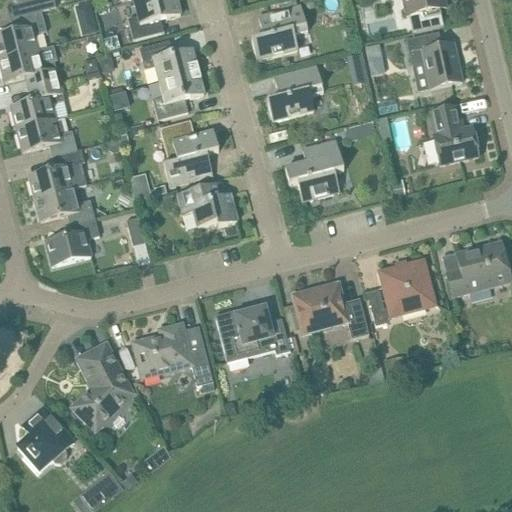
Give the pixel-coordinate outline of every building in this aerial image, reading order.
[(13,0),(21,4),(24,18),(41,14),(56,10),(53,0),(13,0)] [(175,0),(147,0),(134,4),(138,19),(127,21),(132,43),(163,35),(161,23),(180,18),(175,0)] [(294,0),(285,0),(278,2),(280,10),(296,6),(294,0)] [(402,0),(407,19),(409,18),(413,36),(443,29),(441,17),(439,12),(446,10),(443,0),(402,0)] [(75,9),(79,27),(95,23),(91,5),(75,9)] [(251,44),(256,64),(298,53),(294,38),(307,35),(301,8),(258,20),(263,41),(251,44)] [(0,37),(0,62),(38,52),(34,37),(46,34),(41,14),(24,18),(9,22),(9,23),(16,21),(19,32),(0,37)] [(454,57),(456,57),(453,46),(442,48),(439,35),(419,39),(406,42),(412,68),(424,65),(430,92),(462,85),(458,67),(456,67),(454,57)] [(116,38),(104,41),(107,53),(119,50),(116,38)] [(155,69),(159,84),(197,74),(191,51),(172,56),(169,43),(139,51),(145,72),(155,69)] [(379,47),(365,50),(368,62),(381,59),(379,47)] [(31,79),(34,90),(59,84),(54,64),(41,67),(38,52),(0,62),(0,66),(5,86),(31,79)] [(111,74),(115,73),(111,56),(98,59),(103,80),(112,78),(111,74)] [(267,105),(272,125),(314,114),(310,99),(323,95),(317,69),(279,79),(274,80),(279,102),(267,105)] [(100,74),(86,78),(87,83),(101,79),(100,74)] [(197,74),(159,84),(163,99),(152,102),(158,123),(188,115),(185,103),(204,98),(197,74)] [(11,109),(17,132),(55,122),(51,107),(64,104),(59,84),(34,90),(37,102),(11,109)] [(433,139),(439,168),(478,159),(472,131),(462,133),(456,109),(430,115),(435,139),(433,139)] [(387,121),(377,123),(379,131),(380,137),(390,135),(388,126),(387,121)] [(49,148),(52,160),(77,153),(72,134),(59,137),(55,122),(17,132),(23,155),(49,148)] [(218,154),(213,134),(196,139),(191,123),(160,131),(168,162),(162,164),(169,190),(212,178),(207,157),(218,154)] [(126,137),(118,139),(120,146),(128,144),(126,137)] [(117,144),(106,147),(109,158),(120,155),(117,144)] [(302,153),(305,166),(285,172),(289,188),(297,186),(302,205),(339,195),(334,176),(343,174),(336,144),(302,153)] [(28,178),(34,202),(73,192),(69,177),(82,173),(77,153),(52,160),(55,172),(28,178)] [(110,167),(113,179),(124,177),(121,164),(110,167)] [(117,181),(121,193),(131,189),(128,178),(117,181)] [(177,197),(183,218),(193,215),(197,231),(217,226),(218,230),(237,225),(229,197),(223,199),(220,186),(177,197)] [(164,188),(153,191),(155,199),(166,196),(164,188)] [(67,218),(70,230),(95,223),(94,220),(90,203),(77,207),(73,192),(34,202),(40,225),(67,218)] [(126,224),(127,230),(132,249),(145,246),(138,221),(126,224)] [(95,223),(70,230),(72,237),(45,244),(52,270),(91,260),(86,242),(99,239),(95,223)] [(481,254),(456,261),(459,272),(445,276),(451,295),(452,301),(492,290),(491,286),(510,280),(508,270),(511,269),(508,258),(505,259),(501,244),(480,250),(481,254)] [(372,315),(375,329),(386,326),(391,318),(434,307),(423,265),(407,269),(407,268),(406,269),(402,267),(398,268),(396,272),(395,271),(395,272),(380,276),(385,295),(389,310),(372,315)] [(302,337),(347,325),(351,342),(369,338),(359,302),(343,306),(338,287),(292,299),(302,337)] [(215,319),(220,338),(227,366),(275,354),(276,358),(290,354),(281,322),(268,325),(264,311),(237,318),(235,313),(215,319)] [(165,338),(133,346),(142,381),(191,368),(197,390),(213,385),(208,367),(199,330),(183,333),(182,327),(164,332),(165,338)] [(92,391),(72,411),(95,433),(132,397),(115,365),(106,347),(77,362),(92,391)] [(373,378),(367,380),(369,387),(384,383),(384,380),(378,359),(371,361),(374,373),(373,378)] [(17,450),(39,475),(53,464),(55,466),(60,467),(66,461),(66,456),(64,454),(74,445),(57,425),(43,410),(22,429),(30,438),(17,450)] [(110,475),(79,498),(89,511),(96,511),(122,493),(110,475)]
